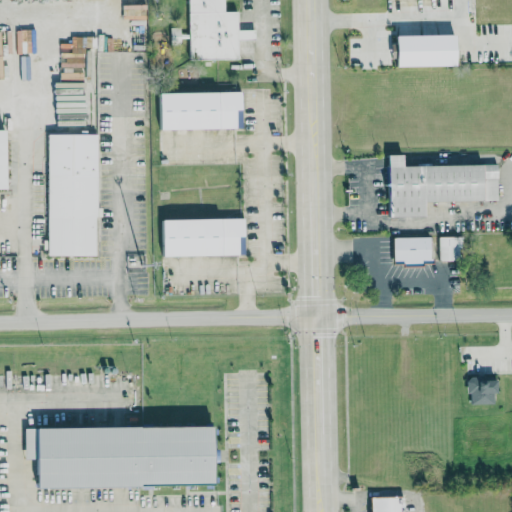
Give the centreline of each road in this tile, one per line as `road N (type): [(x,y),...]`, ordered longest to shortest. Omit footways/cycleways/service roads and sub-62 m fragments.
road 1 (residential): [(315,317),(0,322)]
road 2 (secondary): [(313,200),(309,0)]
road 3 (residential): [(315,317),(511,312)]
